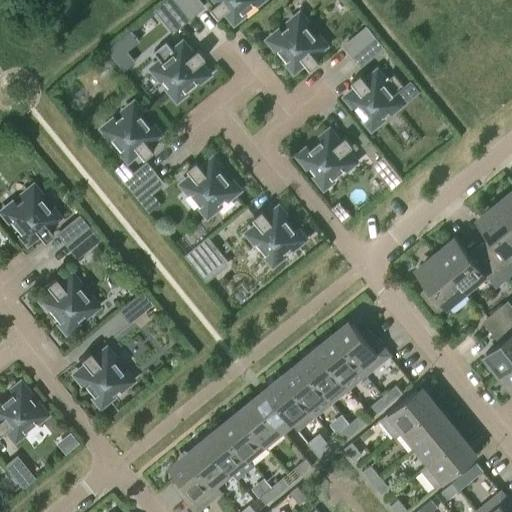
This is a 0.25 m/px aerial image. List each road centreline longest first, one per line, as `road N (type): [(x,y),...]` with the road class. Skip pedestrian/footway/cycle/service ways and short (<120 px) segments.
road 1 (residential): [(511,451),(360,263)]
road 2 (residential): [(360,263),(511,142)]
road 3 (residential): [(360,263),(262,138)]
road 4 (residential): [(113,469),(18,351)]
